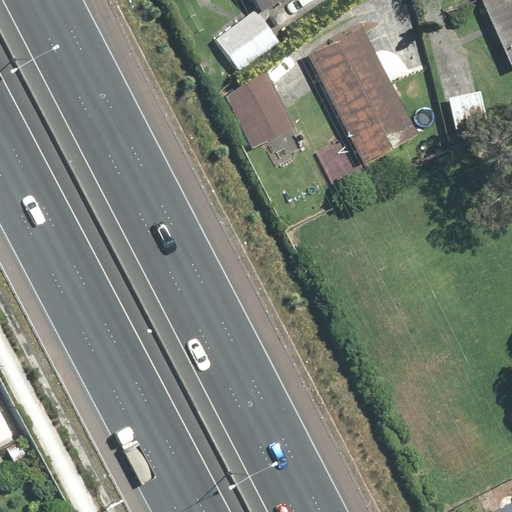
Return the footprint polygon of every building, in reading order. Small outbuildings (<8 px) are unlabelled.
[(259,0),(268,11),(282,0),(259,0)] [(511,0),(482,0),(511,66),(511,0)] [(215,35),(236,66),(277,37),(256,6),(215,35)] [(367,21),(308,50),(364,163),(423,134),(367,21)] [(269,68),(224,91),(255,154),(300,132),(269,68)] [(483,93),(447,102),(456,136),(491,127),(483,93)] [(472,232),(454,189),(431,199),(449,242),(472,232)] [(0,409),(0,442),(14,434),(0,409)] [(511,511),(511,487),(482,502),(486,511),(511,511)]
